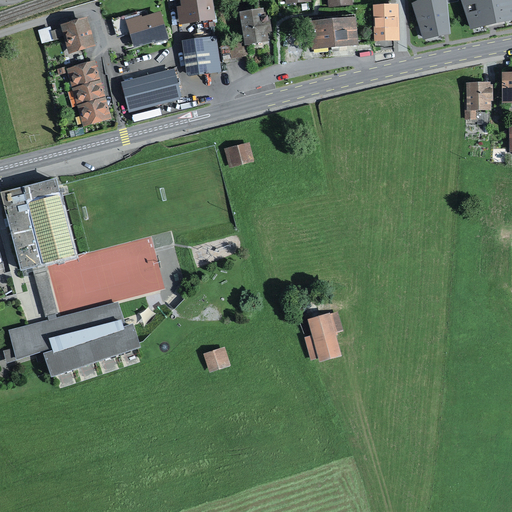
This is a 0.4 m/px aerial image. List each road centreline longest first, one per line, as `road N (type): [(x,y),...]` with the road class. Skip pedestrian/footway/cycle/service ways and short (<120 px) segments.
road 1 (primary): [(209,115),(511,44)]
road 2 (primary): [(7,165),(64,160),(174,122)]
road 3 (primary): [(174,122),(7,165)]
